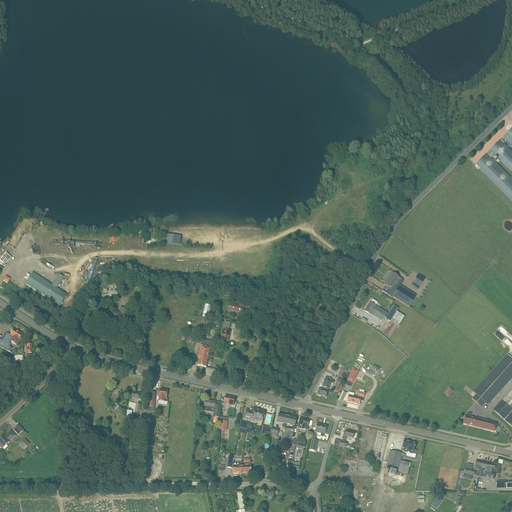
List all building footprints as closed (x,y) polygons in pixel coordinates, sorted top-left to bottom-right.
[(511,127),(503,137),(504,138),(501,141),(504,143),(506,140),(511,145),(511,127)] [(511,151),(504,143),(501,141),(500,140),(490,150),(492,152),(488,155),(486,154),(476,164),(511,198),(511,179),(491,158),(495,154),(511,171),(511,151)] [(166,244),(180,244),(181,235),(166,234),(166,244)] [(6,253),(0,259),(0,263),(3,267),(5,265),(4,264),(5,264),(11,257),(6,253)] [(33,272),(25,284),(60,306),(67,295),(57,288),(64,277),(59,274),(52,285),(33,272)] [(426,276),(420,272),(413,283),(420,287),(426,276)] [(399,278),(396,275),(392,273),(384,285),(386,286),(382,291),(385,293),(409,307),(416,296),(400,286),(399,288),(395,285),(399,278)] [(370,302),(365,311),(369,313),(370,314),(372,312),(374,313),(373,315),(383,322),(385,318),(390,321),(393,323),(390,327),(388,326),(384,333),(390,337),(397,326),(398,327),(400,324),(405,316),(397,311),(399,308),(394,305),(388,314),(376,306),(371,303),(370,302)] [(245,307),(230,303),(228,310),(244,314),(245,307)] [(205,304),(202,317),(208,318),(211,305),(205,304)] [(113,311),(112,314),(115,316),(114,319),(122,322),(124,316),(125,317),(128,318),(130,312),(128,311),(121,308),(118,314),(116,313),(113,311)] [(231,330),(223,329),(221,339),(229,340),(231,330)] [(22,335),(13,330),(10,335),(8,334),(7,334),(5,334),(4,335),(3,337),(1,340),(0,339),(0,347),(10,352),(10,353),(10,352),(12,349),(9,347),(12,342),(15,345),(22,335)] [(202,339),(199,353),(198,358),(199,358),(198,366),(206,367),(207,363),(212,342),(202,339)] [(511,358),(507,354),(473,392),(476,394),(485,403),(488,405),(509,383),(511,378),(511,358)] [(377,375),(380,369),(379,368),(373,365),(370,371),(377,375)] [(353,368),(347,380),(353,383),(359,371),(353,368)] [(326,377),(325,381),(323,387),(325,388),(325,390),(319,388),(317,394),(326,397),(328,391),(328,389),(329,389),(331,379),(326,377)] [(450,387),(444,392),(447,396),(453,390),(450,387)] [(511,388),(493,409),(504,419),(511,410),(511,388)] [(159,401),(158,404),(167,405),(168,402),(168,399),(167,399),(168,391),(160,390),(159,395),(159,396),(159,401)] [(149,392),(148,397),(147,411),(154,411),(156,393),(149,392)] [(347,402),(360,405),(361,401),(363,402),(364,398),(365,394),(359,392),(358,396),(358,397),(349,395),(347,402)] [(225,396),(224,401),(224,404),(234,406),(235,398),(225,396)] [(220,405),(215,404),(216,401),(205,400),(204,407),(203,406),(202,411),(214,413),(213,417),(219,418),(220,405)] [(133,423),(138,424),(139,414),(141,415),(142,410),(140,410),(141,405),(129,402),(128,407),(132,408),(131,412),(127,411),(127,418),(133,419),(133,423)] [(258,421),(262,422),(263,419),(264,419),(265,416),(264,415),(265,412),(257,410),(258,409),(253,408),(252,411),(246,410),(244,419),(257,422),(258,421)] [(282,428),(285,428),(288,416),(279,414),(277,422),(283,423),(282,428)] [(288,416),(285,428),(286,424),(295,426),(296,418),(288,416)] [(495,432),(497,423),(489,421),(485,420),(475,417),(475,418),(465,416),(463,424),(495,432)] [(300,419),(299,424),(298,428),(307,431),(310,421),(300,419)] [(220,421),(219,430),(227,430),(227,422),(220,421)] [(327,426),(317,424),(315,432),(321,434),(321,436),(324,437),(324,434),(325,434),(327,426)] [(19,435),(24,431),(18,425),(14,430),(19,435)] [(271,433),(270,437),(278,438),(279,430),(272,428),(271,433)] [(286,428),(282,442),(282,445),(287,446),(288,443),(290,444),(294,430),(286,428)] [(346,437),(353,438),(354,433),(345,430),(343,438),(346,439),(346,437)] [(11,431),(7,434),(0,440),(0,445),(2,449),(9,442),(15,436),(11,431)] [(25,439),(20,444),(24,448),(27,445),(26,444),(28,443),(25,439)] [(305,448),(306,441),(298,440),(297,447),(305,448)] [(414,450),(416,444),(404,441),(402,448),(403,448),(403,451),(405,452),(405,453),(412,455),(412,454),(416,455),(417,451),(414,450)] [(396,476),(402,477),(403,474),(408,475),(410,463),(401,461),(402,455),(403,456),(403,454),(390,451),(386,470),(389,471),(388,474),(395,476),(396,473),(397,473),(396,476)] [(233,469),(233,473),(241,473),(241,466),(241,462),(235,463),(235,461),(233,461),(234,456),(229,456),(227,468),(233,469)] [(241,466),(241,473),(251,473),(251,466),(250,466),(250,459),(248,459),(248,456),(244,456),(244,466),(241,466)] [(465,469),(464,474),(474,476),(474,475),(479,476),(480,471),(481,468),(482,462),(476,461),(474,471),(465,469)] [(480,471),(479,476),(484,477),(494,480),(495,473),(494,473),(496,466),(492,465),(482,462),(481,468),(480,471)] [(432,505),(438,508),(442,501),(436,498),(432,505)]
